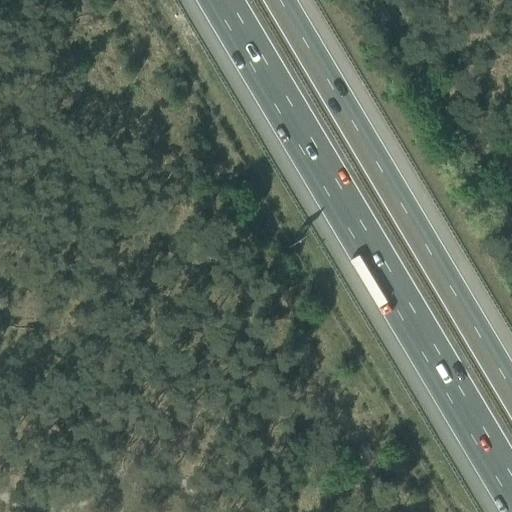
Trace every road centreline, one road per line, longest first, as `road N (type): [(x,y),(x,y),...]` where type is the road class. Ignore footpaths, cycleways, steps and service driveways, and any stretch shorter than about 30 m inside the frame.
road 1 (motorway): [(220,0),(511,492)]
road 2 (motorway): [(511,390),(280,0)]
road 3 (track): [(200,511),(155,473),(62,506),(9,503),(0,494)]
